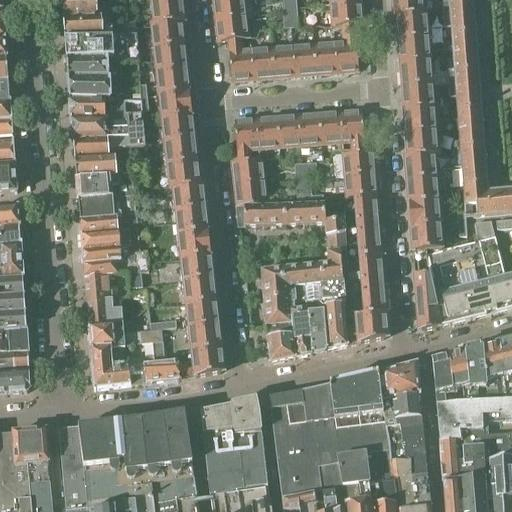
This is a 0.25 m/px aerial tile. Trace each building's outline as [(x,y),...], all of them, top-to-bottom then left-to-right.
[(97,0),(61,0),(63,21),(111,19),(111,9),(97,9),(97,0)] [(247,18),(244,0),(213,0),(216,21),(247,18)] [(295,0),(280,0),(283,32),(298,31),(295,0)] [(425,17),(423,0),(392,0),(394,21),(397,21),(428,19),(427,16),(425,17)] [(473,0),(448,0),(448,4),(449,17),(449,18),(475,16),(473,0)] [(181,3),(150,6),(153,28),(181,26),(184,26),(181,3)] [(362,26),(360,5),(328,7),(330,29),(340,28),(341,36),(354,35),(353,27),(362,26)] [(476,36),(475,16),(449,18),(450,38),(476,36)] [(247,18),(216,21),(218,44),(229,43),(230,49),(242,47),(241,42),(250,42),(247,18)] [(136,30),(112,30),(111,19),(63,21),(65,44),(112,42),(112,41),(137,40),(136,30)] [(428,19),(397,21),(399,45),(429,42),(428,19)] [(181,26),(153,28),(150,29),(153,53),(184,50),(181,26)] [(341,44),(335,45),(337,76),(358,74),(356,46),(355,46),(354,35),(341,36),(341,44)] [(476,36),(450,38),(452,53),(452,56),(477,54),(476,36)] [(137,40),(112,41),(112,42),(65,44),(67,62),(119,60),(119,67),(121,67),(138,66),(137,40)] [(429,42),(399,45),(401,68),(431,65),(429,42)] [(335,45),(319,46),(314,47),(316,78),(337,76),(335,45)] [(242,47),(230,49),(230,56),(229,55),(231,84),(252,83),(250,52),(242,52),(242,47)] [(314,47),(313,47),(292,48),(295,80),(316,78),(314,47)] [(292,48),(271,50),(273,81),(295,80),(292,48)] [(184,50),(153,53),(155,76),(186,73),(184,50)] [(271,50),(250,52),(252,83),(273,81),(271,50)] [(477,54),(452,56),(453,73),(446,74),(446,77),(479,74),(477,54)] [(119,60),(67,62),(69,82),(121,83),(121,67),(119,67),(119,60)] [(431,65),(401,68),(403,91),(433,88),(431,65)] [(186,73),(155,76),(158,99),(189,96),(186,73)] [(479,74),(446,77),(448,95),(480,92),(479,74)] [(8,82),(0,82),(0,103),(9,103),(8,82)] [(122,105),(121,83),(69,82),(70,101),(94,102),(115,104),(122,105)] [(141,105),(142,115),(148,115),(146,88),(140,88),(141,105)] [(433,88),(403,91),(405,114),(435,111),(433,88)] [(480,92),(448,95),(448,100),(455,99),(456,115),(482,113),(480,92)] [(189,96),(158,99),(160,122),(191,119),(189,96)] [(144,151),(142,115),(141,105),(122,105),(115,104),(94,102),(70,101),(72,124),(125,122),(127,142),(128,151),(129,151),(129,152),(144,151)] [(0,121),(11,121),(9,103),(0,103),(0,121)] [(435,111),(405,114),(407,137),(437,135),(435,111)] [(482,113),(456,115),(457,133),(483,131),(482,113)] [(361,114),(341,116),(343,147),(350,147),(351,157),(364,156),(361,114)] [(343,147),(341,116),(320,118),(322,149),(343,147)] [(320,118),(298,120),(301,151),(322,149),(320,118)] [(194,142),(191,119),(160,122),(163,146),(194,142)] [(301,151),(298,120),(277,122),(279,153),(301,151)] [(0,138),(12,138),(11,121),(0,121),(0,138)] [(125,122),(72,124),(74,144),(127,142),(125,122)] [(277,122),(256,123),(258,154),(279,153),(277,122)] [(258,154),(256,123),(235,125),(237,153),(238,154),(238,166),(251,164),(251,155),(258,154)] [(483,131),(457,133),(458,143),(451,144),(452,152),(485,150),(483,131)] [(439,158),(437,135),(407,137),(409,160),(439,158)] [(127,142),(74,144),(75,164),(109,162),(108,151),(117,152),(128,151),(127,142)] [(194,142),(163,146),(166,169),(196,165),(194,142)] [(0,169),(15,168),(15,167),(14,167),(13,144),(0,145),(0,169)] [(486,167),(485,150),(452,152),(453,170),(460,169),(486,167)] [(145,162),(144,151),(129,152),(130,152),(131,163),(145,162)] [(364,156),(351,157),(340,158),(342,180),(375,177),(373,155),(364,156)] [(439,158),(409,160),(405,160),(408,184),(438,181),(436,160),(439,160),(439,158)] [(298,209),(324,207),(323,198),(311,199),(310,184),(317,183),(316,165),(319,165),(318,159),(307,160),(308,166),(294,167),(297,207),(298,209)] [(132,183),(131,173),(130,161),(109,162),(75,164),(77,185),(132,183)] [(251,164),(238,166),(232,167),(234,189),(266,185),(263,162),(251,164)] [(199,188),(196,165),(166,169),(168,194),(170,193),(199,188)] [(488,193),(486,167),(460,169),(463,202),(488,200),(488,193)] [(0,169),(0,196),(17,196),(16,182),(15,168),(0,169)] [(376,199),(375,177),(342,180),(344,202),(352,201),(376,199)] [(438,181),(408,184),(410,208),(440,205),(438,181)] [(132,183),(77,185),(79,205),(134,202),(132,183)] [(269,210),(269,208),(266,185),(234,189),(237,211),(254,210),(269,210)] [(199,188),(170,193),(173,215),(205,212),(202,188),(199,188)] [(506,192),(488,193),(488,200),(463,202),(463,208),(475,207),(476,219),(508,216),(506,192)] [(376,199),(352,201),(355,230),(379,228),(376,199)] [(136,220),(134,202),(79,205),(81,224),(136,220)] [(440,205),(410,208),(412,231),(442,229),(440,205)] [(297,207),(269,208),(269,210),(270,229),(298,228),(298,209),(297,207)] [(324,215),(324,207),(298,209),(298,228),(324,227),(325,224),(324,215)] [(0,230),(19,229),(18,210),(0,211),(0,230)] [(254,210),(237,211),(239,230),(255,230),(254,210)] [(270,229),(269,210),(254,210),(255,230),(270,229)] [(205,212),(173,215),(175,239),(208,235),(205,212)] [(464,213),(463,213),(456,214),(457,227),(466,226),(464,213)] [(137,236),(136,220),(81,224),(82,240),(137,236)] [(325,224),(324,227),(326,239),(327,239),(327,252),(339,253),(345,252),(345,235),(344,222),(325,224)] [(511,230),(511,222),(496,224),(496,232),(511,230)] [(467,238),(466,226),(457,227),(458,240),(460,240),(467,238)] [(381,256),(379,228),(355,230),(357,258),(381,256)] [(0,248),(21,248),(19,229),(0,230),(0,248)] [(443,253),(442,229),(412,231),(414,255),(426,254),(443,253)] [(443,253),(426,254),(438,331),(511,312),(511,308),(505,279),(492,231),(480,232),(477,233),(477,236),(479,245),(443,253)] [(210,258),(208,235),(175,239),(178,262),(210,258)] [(137,236),(82,240),(83,257),(127,253),(127,256),(139,255),(137,236)] [(0,248),(0,283),(23,281),(21,248),(0,248)] [(339,253),(327,252),(326,252),(327,265),(320,265),(322,285),(342,282),(339,253)] [(350,312),(345,252),(339,253),(342,282),(342,284),(344,284),(346,308),(344,308),(345,329),(354,326),(353,318),(358,317),(358,319),(363,318),(363,316),(362,311),(350,312)] [(128,266),(127,256),(127,253),(83,257),(84,269),(128,266)] [(426,254),(414,255),(420,330),(425,334),(438,331),(426,254)] [(128,266),(84,269),(85,281),(109,279),(111,279),(127,277),(141,276),(149,276),(147,255),(139,255),(127,256),(128,266)] [(383,285),(381,256),(357,258),(360,287),(383,285)] [(213,282),(210,258),(178,262),(181,285),(213,282)] [(322,285),(320,265),(303,267),(305,286),(322,285)] [(303,267),(285,269),(287,289),(305,286),(303,267)] [(287,289),(285,269),(261,272),(287,289)] [(287,289),(261,272),(263,299),(288,297),(287,289)] [(142,291),(141,276),(127,277),(128,292),(142,291)] [(111,279),(109,279),(85,281),(87,308),(116,305),(116,301),(113,302),(111,279)] [(23,281),(0,283),(0,300),(24,299),(23,281)] [(216,305),(213,282),(181,285),(183,309),(216,305)] [(342,282),(322,285),(305,286),(306,303),(317,302),(323,306),(327,353),(347,349),(345,329),(344,308),(346,308),(344,284),(342,284),(342,282)] [(360,287),(362,311),(363,316),(386,314),(383,285),(360,287)] [(290,326),(291,336),(293,361),(310,357),(306,303),(305,286),(287,289),(288,297),(289,311),(290,326)] [(289,311),(288,297),(263,299),(264,313),(289,311)] [(24,299),(0,300),(0,318),(25,317),(24,299)] [(310,357),(327,353),(323,306),(317,302),(306,303),(310,357)] [(124,328),(122,314),(122,313),(117,313),(116,305),(87,308),(89,332),(118,328),(124,328)] [(216,305),(183,309),(186,332),(218,328),(216,305)] [(289,311),(264,313),(265,329),(290,326),(289,311)] [(387,336),(386,314),(363,316),(363,318),(358,319),(358,317),(353,318),(354,326),(345,329),(347,349),(383,341),(387,336)] [(26,334),(25,317),(0,318),(0,335),(6,335),(26,334)] [(161,333),(177,331),(176,324),(149,326),(150,333),(150,334),(161,333)] [(291,336),(290,326),(265,329),(266,338),(291,336)] [(126,351),(124,328),(118,328),(89,332),(91,354),(111,352),(111,353),(123,351),(126,351)] [(221,352),(218,328),(186,332),(188,355),(221,352)] [(163,345),(161,333),(150,334),(150,333),(140,334),(141,347),(151,346),(162,345),(163,345)] [(28,355),(26,334),(6,335),(8,356),(12,356),(28,355)] [(6,335),(0,335),(0,356),(8,356),(6,335)] [(291,336),(266,338),(270,367),(293,361),(291,336)] [(511,341),(501,344),(511,393),(511,341)] [(511,398),(511,393),(501,344),(484,349),(495,400),(511,398)] [(162,345),(151,346),(153,357),(154,366),(164,365),(164,364),(162,345)] [(495,400),(484,349),(464,354),(473,403),(495,400)] [(111,352),(91,354),(93,393),(126,390),(125,369),(125,367),(123,351),(111,353),(111,352)] [(223,370),(221,352),(188,355),(189,361),(193,381),(221,376),(223,370)] [(473,403),(464,354),(449,358),(455,405),(473,403)] [(29,376),(28,355),(12,356),(14,377),(29,376)] [(12,356),(8,356),(0,356),(0,377),(14,377),(12,356)] [(154,366),(153,357),(145,358),(146,367),(154,366)] [(455,405),(449,358),(433,361),(437,407),(455,405)] [(126,361),(127,369),(125,369),(126,390),(146,387),(144,367),(143,367),(142,359),(126,361)] [(189,361),(177,363),(180,384),(193,381),(189,361)] [(154,366),(146,367),(144,367),(146,387),(180,384),(177,363),(164,364),(164,365),(154,366)] [(385,402),(421,399),(420,389),(421,389),(420,374),(417,368),(383,376),(385,402)] [(29,376),(14,377),(0,377),(0,397),(27,395),(29,392),(29,376)] [(386,415),(385,402),(383,376),(358,382),(362,418),(386,415)] [(358,382),(331,388),(336,422),(362,418),(358,382)] [(334,404),(331,388),(302,396),(269,402),(278,471),(282,504),(323,495),(320,469),(341,466),(347,511),(373,511),(371,491),(379,490),(376,466),(391,464),(390,452),(388,428),(386,415),(362,418),(336,422),(334,404)] [(473,403),(455,405),(437,407),(440,430),(452,428),(453,434),(480,431),(481,440),(508,437),(510,455),(511,454),(511,467),(508,468),(511,508),(511,398),(495,400),(473,403)] [(385,402),(386,415),(388,428),(396,428),(395,422),(423,420),(421,399),(385,402)] [(256,403),(204,413),(202,418),(211,509),(211,511),(270,511),(268,493),(259,420),(256,403)] [(120,427),(81,430),(89,509),(153,499),(155,511),(198,511),(184,418),(120,427)] [(396,428),(388,428),(390,452),(425,449),(423,420),(395,422),(396,428)] [(452,428),(440,430),(441,442),(460,440),(461,448),(482,447),(484,464),(488,511),(511,511),(511,508),(508,468),(511,467),(511,454),(510,455),(508,437),(481,440),(480,431),(453,434),(452,428)] [(89,511),(89,509),(81,430),(59,432),(66,511),(89,511)] [(16,469),(26,468),(48,466),(45,433),(13,436),(16,469)] [(30,511),(29,503),(28,485),(26,468),(16,469),(13,436),(0,436),(0,511),(30,511)] [(462,462),(461,448),(460,440),(441,442),(443,464),(462,462)] [(482,447),(461,448),(462,462),(443,465),(443,469),(458,467),(459,481),(462,511),(488,511),(484,464),(482,447)] [(390,452),(391,464),(393,488),(428,483),(425,449),(390,452)] [(393,488),(391,464),(376,466),(379,490),(393,488)] [(50,483),(48,466),(26,468),(28,485),(50,483)] [(347,511),(341,466),(320,469),(323,495),(325,506),(325,511),(347,511)] [(458,467),(443,469),(445,483),(459,481),(458,467)] [(462,511),(459,481),(445,483),(446,495),(446,511),(462,511)] [(51,501),(50,483),(28,485),(29,503),(51,501)] [(430,511),(428,483),(393,488),(394,511),(430,511)] [(394,511),(393,488),(379,490),(371,491),(373,511),(394,511)] [(323,495),(282,504),(283,511),(299,511),(302,511),(301,511),(319,508),(319,507),(325,506),(323,495)] [(155,511),(153,499),(89,509),(89,511),(155,511)] [(52,511),(51,501),(29,503),(30,511),(52,511)]
